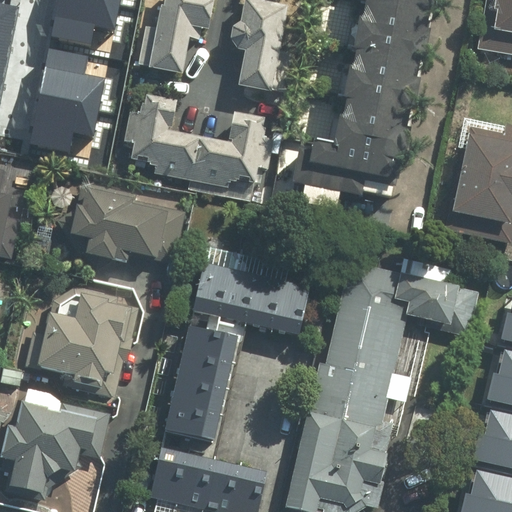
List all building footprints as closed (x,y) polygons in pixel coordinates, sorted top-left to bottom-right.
[(113,28),(118,4),(99,0),(57,0),(50,36),(92,44),(96,25),(113,28)] [(208,35),(214,0),(160,0),(148,70),(184,77),(192,32),(208,35)] [(244,50),(237,87),(274,94),(290,8),(247,0),(241,0),(232,48),(244,50)] [(434,0),(359,0),(324,172),(396,186),(434,0)] [(511,0),(486,0),(477,48),(511,54),(511,0)] [(18,8),(0,4),(0,49),(9,51),(18,8)] [(38,98),(97,110),(103,78),(85,74),(89,55),(48,47),(38,98)] [(9,51),(0,49),(0,83),(2,84),(9,51)] [(171,133),(177,102),(143,96),(140,114),(130,112),(124,144),(134,146),(131,162),(156,166),(153,178),(230,191),(232,180),(256,184),(258,172),(269,174),(275,136),(263,134),(266,118),(232,112),(227,143),(171,133)] [(92,135),(97,110),(38,98),(29,142),(70,150),(74,131),(92,135)] [(511,126),(471,118),(451,214),(511,226),(511,126)] [(0,258),(14,261),(24,210),(11,207),(12,198),(1,196),(5,171),(0,169),(0,258)] [(87,244),(85,254),(116,261),(118,253),(176,265),(187,214),(123,200),(125,193),(83,184),(70,241),(87,244)] [(203,265),(192,313),(297,337),(308,289),(203,265)] [(459,323),(467,289),(360,265),(355,285),(345,283),(326,361),(320,360),(285,510),(293,511),(349,511),(351,508),(369,511),(376,511),(397,423),(384,420),(388,403),(404,407),(411,377),(394,373),(407,317),(451,327),(452,321),(459,323)] [(118,350),(128,352),(137,304),(113,300),(89,311),(79,294),(47,319),(37,369),(71,375),(69,385),(102,391),(104,377),(113,378),(118,350)] [(501,339),(511,341),(511,312),(507,312),(501,339)] [(239,340),(187,328),(163,433),(215,445),(239,340)] [(488,398),(511,403),(511,351),(505,350),(500,373),(494,372),(488,398)] [(60,404),(52,395),(16,388),(3,461),(15,463),(10,491),(46,497),(49,481),(57,473),(74,476),(78,459),(105,465),(114,414),(60,404)] [(473,458),(511,467),(511,414),(491,410),(486,433),(480,432),(473,458)] [(160,449),(149,498),(214,511),(254,511),(264,471),(160,449)] [(460,511),(511,511),(511,478),(477,470),(471,494),(465,492),(460,511)]
